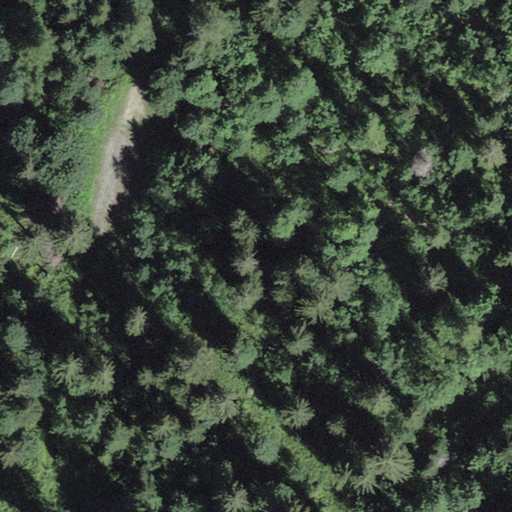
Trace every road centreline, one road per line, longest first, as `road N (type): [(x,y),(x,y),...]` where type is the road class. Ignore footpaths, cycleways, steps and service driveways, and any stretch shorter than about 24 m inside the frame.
road 1 (track): [(120,131),(57,360),(50,459),(65,511)]
road 2 (track): [(250,0),(165,51),(120,131)]
